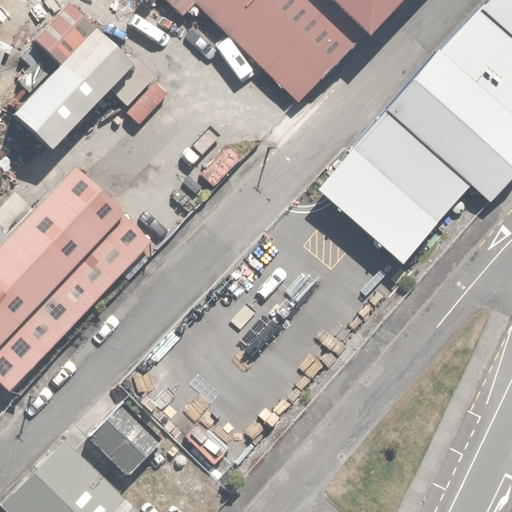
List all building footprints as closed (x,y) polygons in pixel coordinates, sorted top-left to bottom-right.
[(11,112),(47,145),(105,83),(125,102),(150,76),(68,0),(35,36),(60,59),(11,112)] [(186,0),(299,97),(391,0),(186,0)] [(511,0),(491,0),(317,188),(393,258),(465,180),(482,196),(511,163),(511,0)] [(143,238),(68,171),(0,244),(0,366),(14,379),(143,238)] [(157,437),(117,401),(86,434),(127,471),(157,437)] [(140,511),(63,437),(0,502),(0,508),(4,511),(140,511)]
